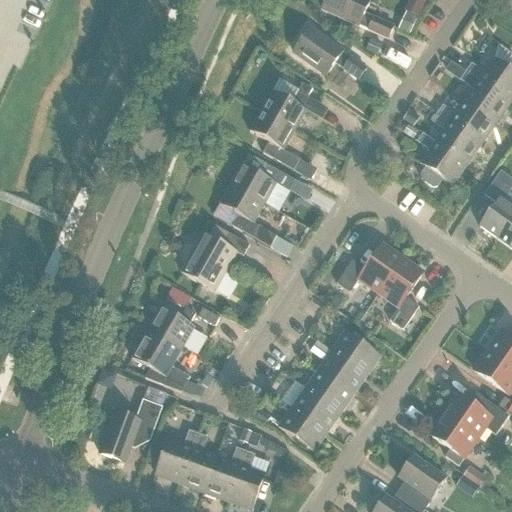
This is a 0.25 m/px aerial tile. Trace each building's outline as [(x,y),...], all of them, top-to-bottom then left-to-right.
[(388,41),(393,29),(364,15),(370,2),(365,0),(326,0),(322,11),(388,41)] [(409,0),(398,27),(411,32),(424,0),(409,0)] [(365,71),(309,31),(292,54),(326,77),(334,65),(358,82),(365,71)] [(492,55),(507,64),(511,55),(511,51),(499,44),(492,55)] [(466,74),(509,104),(511,99),(511,74),(494,62),(485,75),(471,66),(466,74)] [(509,104),(466,74),(457,68),(452,76),(460,82),(474,91),(465,104),(494,125),(509,104)] [(261,113),(294,133),(305,113),(322,122),(328,111),(307,99),(312,90),(302,85),(297,93),(279,83),(261,113)] [(480,145),(494,125),(465,104),(456,117),(442,107),(437,115),(480,145)] [(283,153),(294,133),(261,113),(250,133),(269,144),(263,155),(293,173),(299,162),(283,153)] [(465,166),(480,145),(437,115),(431,123),(445,133),(436,145),(465,166)] [(436,145),(422,136),(417,144),(430,153),(421,167),(425,170),(420,177),(421,181),(432,189),(436,188),(441,181),(451,187),(465,166),(436,145)] [(242,167),(230,187),(264,206),(275,186),(300,200),(306,189),(277,172),(267,167),(248,156),(242,167)] [(495,205),(478,229),(497,241),(511,219),(511,196),(509,194),(511,189),(511,181),(500,173),(483,197),(495,205)] [(230,187),(219,207),(238,217),(232,228),(270,250),(276,238),(253,225),(264,206),(230,187)] [(511,219),(497,241),(511,252),(511,219)] [(222,246),(203,235),(180,275),(214,294),(236,255),(242,258),(249,247),(228,235),(222,246)] [(378,296),(402,261),(382,247),(365,272),(352,262),(336,285),(349,295),(358,282),(378,296)] [(402,261),(378,296),(398,310),(389,323),(402,332),(418,309),(405,300),(422,275),(402,261)] [(149,330),(182,349),(194,329),(189,326),(195,316),(185,310),(179,321),(160,310),(149,330)] [(214,328),(219,320),(202,311),(198,319),(214,328)] [(171,369),(182,349),(149,330),(131,361),(150,371),(145,381),(180,394),(189,379),(171,369)] [(487,353),(511,370),(511,340),(501,333),(487,353)] [(330,354),(366,379),(380,359),(344,334),(330,354)] [(508,397),(511,391),(511,370),(487,353),(473,373),(508,397)] [(330,354),(318,371),(353,396),(366,379),(330,354)] [(341,415),(353,396),(318,371),(305,390),(341,415)] [(77,386),(71,384),(66,396),(72,398),(77,386)] [(327,434),(341,415),(305,390),(291,409),(327,434)] [(456,397),(442,417),(477,441),(485,430),(494,437),(508,418),(479,398),(472,408),(456,397)] [(150,439),(161,409),(142,402),(135,422),(110,413),(104,428),(109,430),(99,456),(124,465),(135,434),(150,439)] [(313,454),(327,434),(291,409),(277,429),(313,454)] [(442,417),(428,437),(449,452),(444,459),(458,468),(462,461),(463,461),(477,441),(442,417)] [(179,486),(198,436),(189,433),(183,448),(168,443),(155,477),(179,486)] [(206,495),(218,461),(201,455),(206,440),(198,436),(179,486),(206,495)] [(227,503),(245,454),(236,450),(230,466),(218,461),(206,495),(227,503)] [(245,454),(227,503),(251,511),(263,478),(248,472),(254,457),(245,454)] [(398,493),(424,511),(431,503),(446,481),(413,458),(398,480),(404,484),(398,493)] [(486,481),(471,471),(465,478),(480,489),(486,481)] [(475,495),(459,485),(456,489),(472,500),(475,495)] [(424,511),(398,493),(392,502),(386,498),(375,511),(424,511)]
